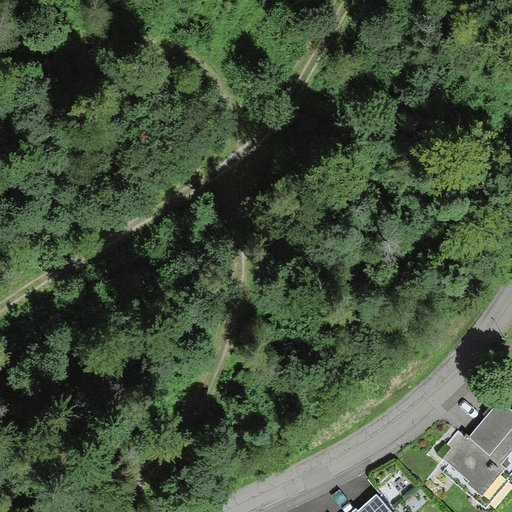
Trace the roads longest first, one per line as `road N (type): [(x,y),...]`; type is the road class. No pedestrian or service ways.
road 1 (track): [(0,317),(241,161),(347,0)]
road 2 (residential): [(511,281),(450,374),(405,415),(219,511)]
road 3 (track): [(118,511),(227,331),(241,161)]
road 4 (track): [(0,35),(58,31),(149,49),(234,105),(241,161)]
